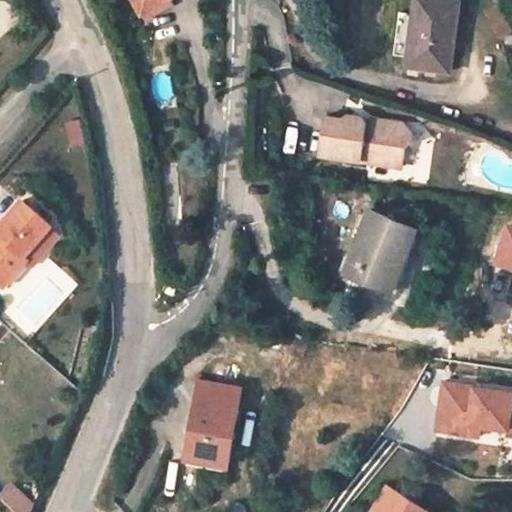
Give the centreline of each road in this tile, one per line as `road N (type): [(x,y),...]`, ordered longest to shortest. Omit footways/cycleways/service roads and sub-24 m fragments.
road 1 (residential): [(134,361),(192,312),(219,262),(236,0)]
road 2 (residential): [(134,361),(118,121),(84,31)]
road 3 (residential): [(67,511),(134,361)]
road 4 (residential): [(0,117),(84,31)]
